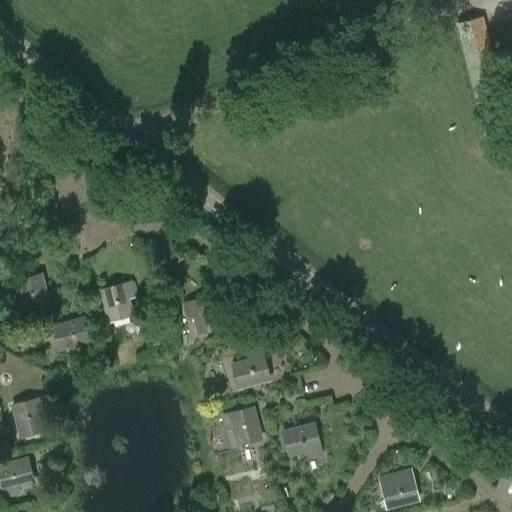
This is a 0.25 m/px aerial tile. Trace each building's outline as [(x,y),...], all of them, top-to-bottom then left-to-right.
[(488,151),(511,144),(511,124),(483,15),(454,23),(488,151)] [(25,313),(51,307),(42,272),(9,281),(13,298),(20,296),(25,313)] [(130,300),(137,297),(132,280),(98,289),(107,324),(134,316),(130,300)] [(196,335),(223,328),(215,294),(181,302),(186,320),(192,318),(196,335)] [(77,354),(94,349),(85,315),(51,324),(57,351),(75,347),(77,354)] [(237,390),(272,381),(263,347),(244,351),(245,357),(230,362),(237,390)] [(43,414),(49,412),(44,395),(10,404),(19,438),(46,432),(43,414)] [(233,446),(263,440),(254,405),(220,414),(223,431),(224,432),(231,430),(233,446)] [(306,459),(323,455),(316,421),(281,430),(288,458),(304,453),(306,459)] [(19,487),(36,483),(29,457),(0,464),(0,487),(2,499),(20,494),(19,487)] [(386,510),(421,501),(412,467),(395,472),(396,478),(379,483),(386,510)]
